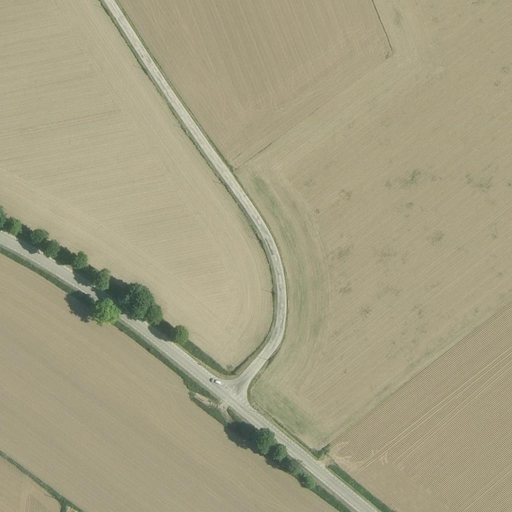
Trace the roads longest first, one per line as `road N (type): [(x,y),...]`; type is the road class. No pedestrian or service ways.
road 1 (unclassified): [(228,397),(279,333),(279,274),(263,232),(108,0)]
road 2 (unclassified): [(0,238),(69,278),(228,397)]
road 3 (unclassified): [(228,397),(366,511)]
